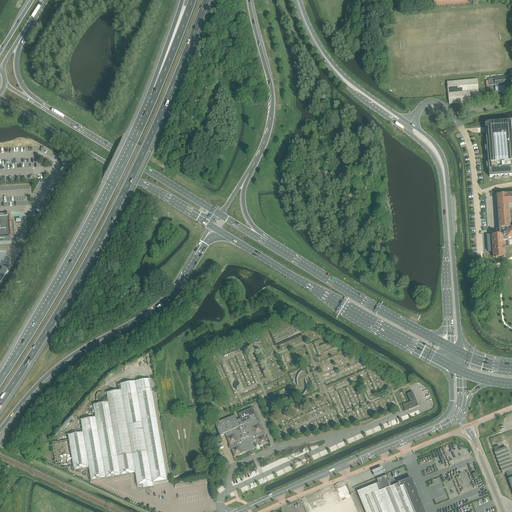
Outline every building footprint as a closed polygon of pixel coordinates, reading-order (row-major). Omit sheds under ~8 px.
[(510,77),(502,78),(494,78),(495,86),(511,85),(510,77)] [(479,101),(477,79),(447,82),(449,104),(479,101)] [(489,137),(487,137),(487,143),(488,155),(488,158),(489,169),(490,177),(501,176),(511,175),(511,164),(510,164),(510,162),(511,162),(511,150),(510,150),(510,148),(511,148),(511,137),(511,135),(510,136),(510,134),(511,133),(511,130),(511,125),(509,125),(509,123),(511,123),(511,122),(499,123),(488,124),(488,132),(489,137)] [(511,193),(497,195),(500,235),(487,236),(488,252),(493,252),(493,258),(496,258),(496,259),(499,260),(502,258),(504,257),(504,251),(505,251),(505,246),(503,247),(503,241),(508,241),(507,239),(511,238),(511,193)] [(0,238),(4,238),(4,237),(11,237),(9,217),(9,213),(7,214),(0,214),(0,238)] [(74,471),(89,468),(91,481),(102,479),(135,473),(137,486),(149,484),(151,486),(155,485),(156,483),(167,481),(150,379),(120,384),(121,391),(106,393),(108,403),(93,405),(95,418),(81,420),(83,433),(68,435),(74,471)] [(410,402),(403,405),(406,411),(419,405),(416,399),(413,392),(412,392),(407,394),(410,402)] [(235,415),(215,423),(217,427),(220,436),(217,437),(218,442),(222,440),(221,436),(225,434),(230,446),(231,445),(233,449),(232,449),(235,457),(243,454),(242,453),(245,452),(245,453),(250,451),(251,454),(252,453),(254,452),(253,450),(256,448),(256,447),(260,446),(260,447),(268,443),(265,435),(264,436),(263,435),(262,433),(262,432),(263,432),(262,428),(260,424),(259,424),(258,424),(257,421),(258,421),(257,417),(256,416),(255,413),(254,411),(252,412),(251,409),(253,408),(250,409),(249,409),(242,412),(238,414),(241,420),(237,421),(235,415)] [(461,476),(472,473),(463,444),(435,453),(439,465),(456,460),(461,476)] [(498,446),(494,448),(495,452),(503,473),(506,472),(509,479),(509,480),(511,488),(511,463),(507,451),(506,447),(500,450),(498,446)] [(382,467),(372,471),(375,477),(384,474),(382,467)] [(426,511),(415,476),(388,485),(397,511),(426,511)] [(337,487),(342,497),(352,493),(347,483),(337,487)] [(438,504),(443,501),(439,494),(434,497),(438,504)] [(310,501),(313,511),(329,511),(325,496),(310,501)] [(347,510),(351,508),(349,503),(354,501),(352,496),(343,499),(347,510)]
